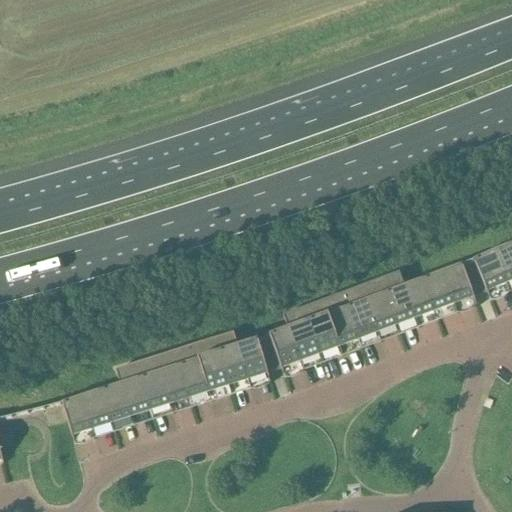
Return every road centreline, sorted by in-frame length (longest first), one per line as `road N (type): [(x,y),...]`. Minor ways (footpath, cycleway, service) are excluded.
road 1 (motorway): [(511,42),(179,166),(0,215)]
road 2 (motorway): [(0,272),(184,225),(511,108)]
road 3 (residential): [(87,511),(93,486),(116,463),(483,336)]
road 4 (residential): [(454,489),(483,336)]
